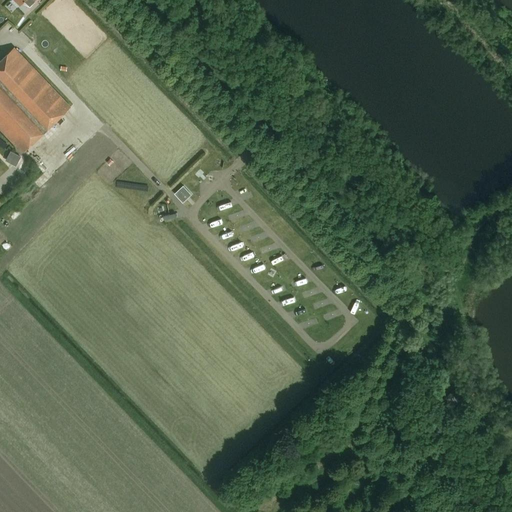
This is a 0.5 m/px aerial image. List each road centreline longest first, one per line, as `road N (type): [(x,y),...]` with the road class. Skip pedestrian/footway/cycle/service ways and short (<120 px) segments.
road 1 (unclassified): [(111,0),(370,266)]
road 2 (track): [(409,302),(348,442),(275,511)]
